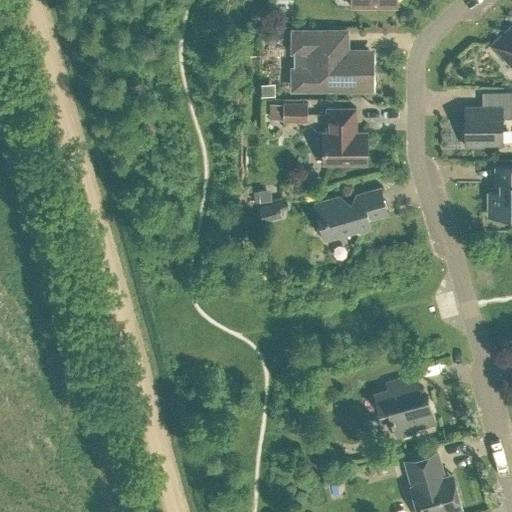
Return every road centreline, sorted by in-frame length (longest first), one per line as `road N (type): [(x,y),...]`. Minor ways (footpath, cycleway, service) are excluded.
road 1 (residential): [(511,504),(484,358),(414,155),(415,62),(423,39),(473,0)]
road 2 (track): [(29,0),(173,511)]
